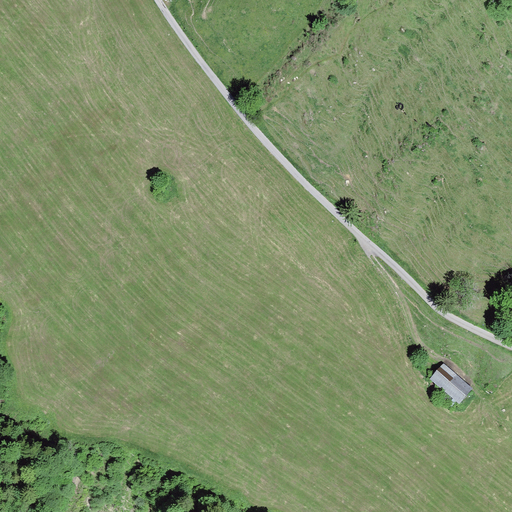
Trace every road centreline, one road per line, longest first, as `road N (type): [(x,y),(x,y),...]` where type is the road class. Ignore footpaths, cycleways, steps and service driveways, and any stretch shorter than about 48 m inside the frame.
road 1 (unclassified): [(511,345),(431,304),(304,183),(241,115),(157,0)]
road 2 (track): [(459,369),(417,338),(404,300),(365,241)]
